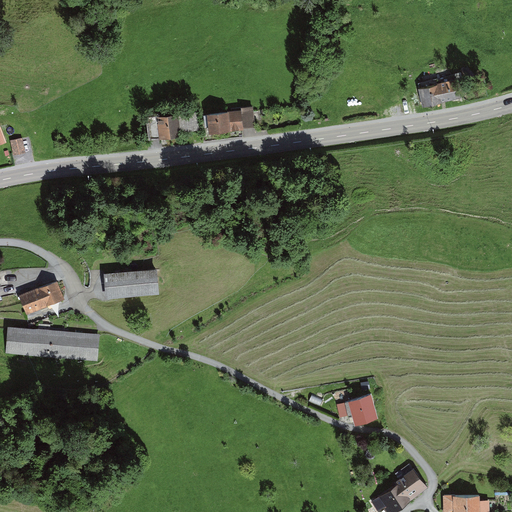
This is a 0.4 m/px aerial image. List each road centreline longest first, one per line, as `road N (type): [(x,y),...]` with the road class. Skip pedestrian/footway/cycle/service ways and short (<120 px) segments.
road 1 (unclassified): [(0,243),(51,260),(104,325),(205,360),(337,424),(397,437),(433,480),(412,511)]
road 2 (tertiary): [(0,181),(277,146),(511,103)]
